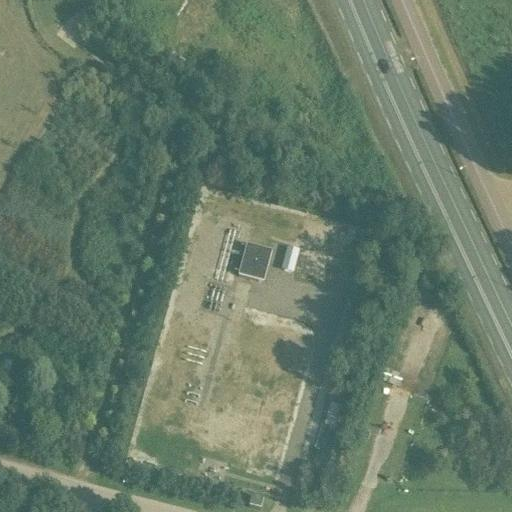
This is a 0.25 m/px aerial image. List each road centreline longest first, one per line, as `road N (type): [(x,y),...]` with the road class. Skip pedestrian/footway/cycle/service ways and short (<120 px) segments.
road 1 (track): [(92,0),(72,41),(160,109),(169,138),(82,489)]
road 2 (primary): [(511,358),(350,0)]
road 3 (unclassified): [(511,240),(400,0)]
road 4 (unclassified): [(167,511),(0,467)]
